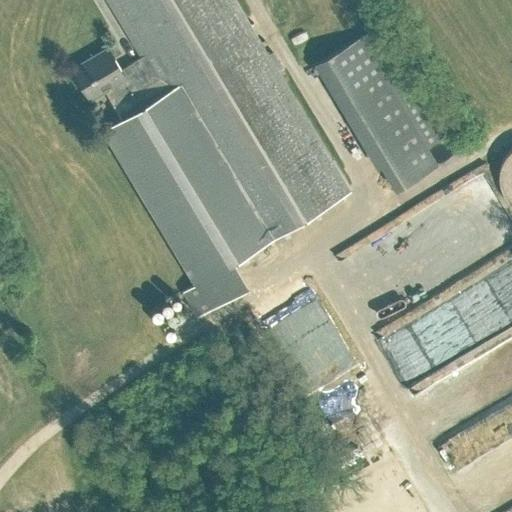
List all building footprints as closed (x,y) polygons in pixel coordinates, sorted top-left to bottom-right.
[(103,127),(196,281),(274,235),(275,236),(282,232),(281,231),(316,210),(317,211),(324,207),(323,206),(350,190),(235,0),(107,0),(140,55),(120,67),(107,47),(72,67),(89,97),(103,88),(120,116),(103,127)] [(374,23),(358,33),(317,58),(396,187),(437,162),(427,147),(448,133),(374,23)] [(511,191),(493,161),(431,199),(451,233),(511,195),(511,191)] [(431,201),(420,206),(437,241),(447,236),(431,201)] [(426,289),(509,241),(499,226),(510,219),(511,222),(511,211),(434,257),(430,249),(375,281),(380,290),(400,278),(405,288),(420,279),(426,289)] [(474,335),(511,315),(511,251),(385,317),(393,333),(484,287),(487,293),(460,307),(474,335)] [(226,273),(197,292),(208,310),(238,291),(226,273)] [(511,338),(419,387),(446,437),(511,401),(511,338)] [(350,365),(353,378),(375,373),(371,360),(350,365)] [(491,511),(511,500),(511,441),(467,464),(491,511)] [(65,475),(78,489),(61,505),(66,511),(95,511),(115,494),(83,459),(65,475)] [(121,503),(136,493),(125,475),(109,485),(121,503)]
